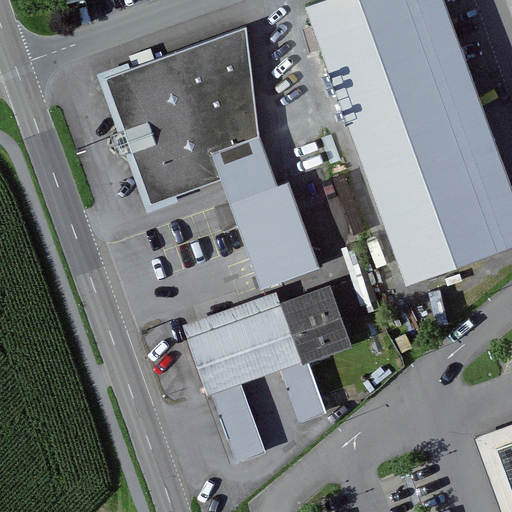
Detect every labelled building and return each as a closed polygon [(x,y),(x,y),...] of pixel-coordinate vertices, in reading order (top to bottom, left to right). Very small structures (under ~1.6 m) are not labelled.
[(511,166),(452,0),(321,0),(312,3),(411,279),(511,242),(511,166)] [(152,203),(225,177),(271,306),(188,335),(235,465),(273,452),(247,381),(283,368),(302,422),(331,411),(312,358),(351,344),(293,180),(281,184),(265,138),(254,25),(107,78),(130,140),(152,203)] [(293,169),(322,162),(315,133),(286,140),(293,169)] [(319,221),(346,311),(375,303),(335,169),(322,173),(335,217),(319,221)] [(511,511),(511,427),(479,440),(505,511),(511,511)]
